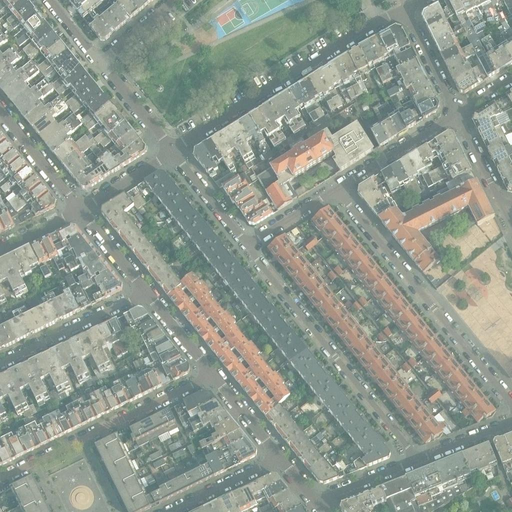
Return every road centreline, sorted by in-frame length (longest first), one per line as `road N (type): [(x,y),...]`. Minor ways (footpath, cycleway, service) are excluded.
road 1 (residential): [(511,411),(337,188)]
road 2 (residential): [(416,460),(242,246)]
road 3 (residential): [(170,152),(404,7)]
road 4 (residential): [(212,375),(0,480)]
road 5 (residential): [(0,362),(144,291)]
road 6 (residential): [(337,188),(456,114)]
road 7 (residential): [(0,110),(81,210)]
road 8 (residential): [(167,511),(279,458)]
